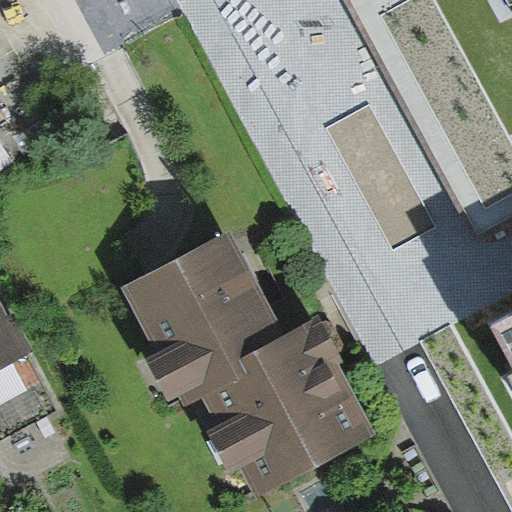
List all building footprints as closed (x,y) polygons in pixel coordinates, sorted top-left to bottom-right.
[(511,0),(502,0),(511,18),(511,0)] [(145,270),(121,283),(156,348),(138,358),(160,399),(178,389),(187,406),(207,395),(248,373),(238,353),(281,330),(226,227),(145,270)] [(0,279),(0,439),(5,448),(74,409),(0,279)] [(313,313),(281,330),(238,353),(248,373),(207,395),(223,424),(208,432),(231,474),(244,467),(258,494),(289,478),(376,431),(313,313)] [(511,318),(496,327),(511,356),(511,318)]
